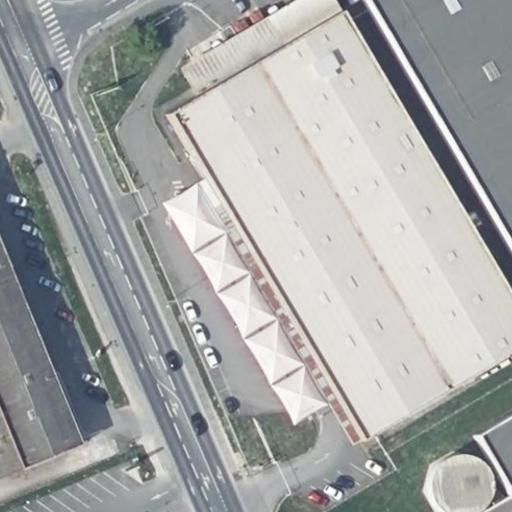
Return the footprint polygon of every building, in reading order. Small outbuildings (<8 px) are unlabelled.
[(304,0),(181,70),(197,101),(341,17),(342,16),(332,0),(304,0)] [(511,511),(511,0),(360,0),(511,258),(511,411),(473,434),(509,495),(503,499),(499,492),(490,490),(490,487),(489,479),(487,471),(482,465),(476,460),(468,456),(461,455),(453,455),(445,457),(438,462),(432,467),(429,474),(426,482),(426,490),(428,498),(432,505),(438,511),(439,511),(477,511),(481,509),(486,502),(487,501),(491,502),(493,504),(480,511),(511,511)] [(169,117),(220,205),(242,244),(333,403),(358,445),(511,355),(511,311),(341,17),(197,101),(169,117)] [(511,369),(511,355),(358,445),(333,403),(242,244),(220,205),(208,213),(229,250),(190,272),(281,432),(320,410),(345,453),(358,458),(511,369)] [(0,478),(75,448),(21,314),(0,262),(0,478)]
